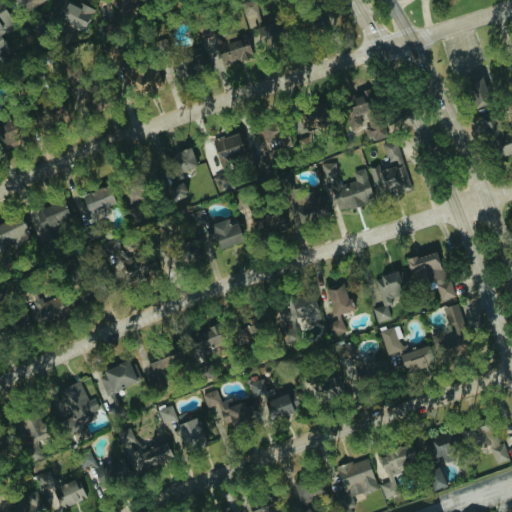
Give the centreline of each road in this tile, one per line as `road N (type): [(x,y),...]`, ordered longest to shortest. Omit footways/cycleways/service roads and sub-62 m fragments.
road 1 (residential): [(0,390),(172,306),(511,191)]
road 2 (residential): [(0,193),(279,84),(511,8)]
road 3 (residential): [(132,511),(308,440),(511,373)]
road 4 (secondary): [(376,53),(457,208),(511,370)]
road 5 (secondary): [(511,272),(459,136),(386,0)]
